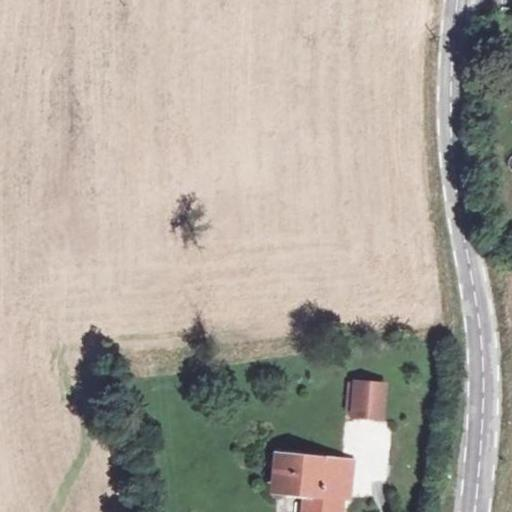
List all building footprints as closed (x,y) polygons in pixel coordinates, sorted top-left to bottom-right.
[(382,420),(385,387),(358,384),(355,417),(382,420)] [(297,449),(296,457),(320,460),(321,453),(297,449)] [(277,492),(281,455),(272,454),(269,491),(277,492)] [(338,462),(320,460),(296,457),(281,455),(277,492),(301,494),(299,511),(337,511),(340,497),(335,496),(338,462)] [(351,464),(338,462),(335,496),(340,497),(347,498),(351,464)]
